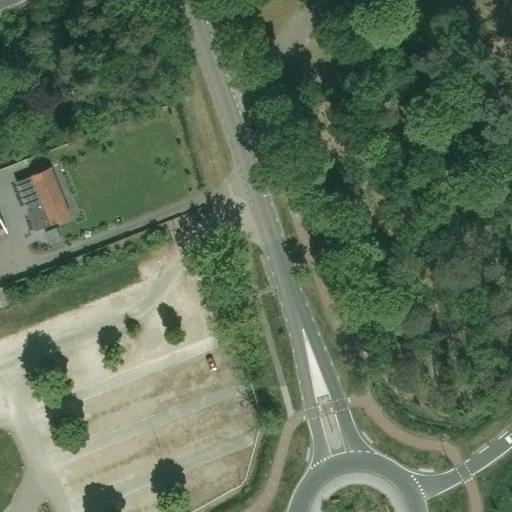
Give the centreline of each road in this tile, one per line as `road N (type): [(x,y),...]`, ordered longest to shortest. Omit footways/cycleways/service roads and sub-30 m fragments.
road 1 (tertiary): [(300,316),(188,0)]
road 2 (tertiary): [(300,316),(323,470)]
road 3 (tertiary): [(359,460),(300,316)]
